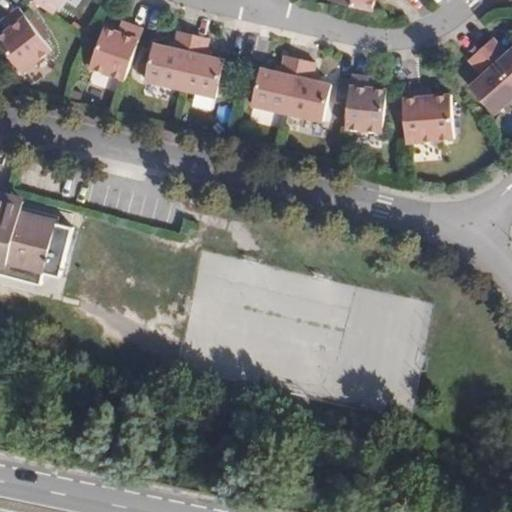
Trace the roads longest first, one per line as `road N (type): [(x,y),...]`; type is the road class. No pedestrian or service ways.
road 1 (residential): [(473,228),(0,119)]
road 2 (residential): [(476,0),(454,20),(401,42),(264,16)]
road 3 (primary): [(149,511),(0,480)]
